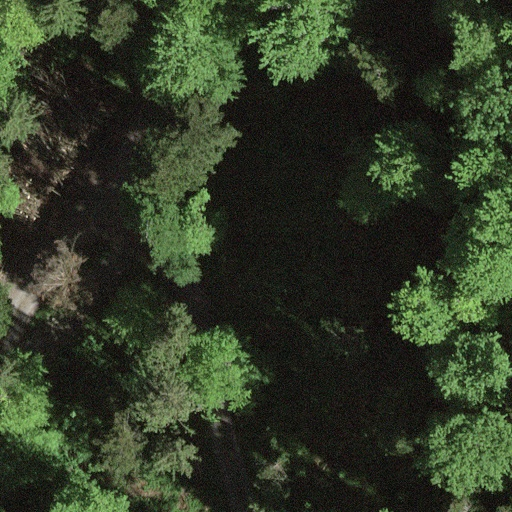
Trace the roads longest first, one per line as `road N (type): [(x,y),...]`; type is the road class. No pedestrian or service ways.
road 1 (track): [(0,430),(165,152),(223,0)]
road 2 (track): [(281,511),(165,152)]
